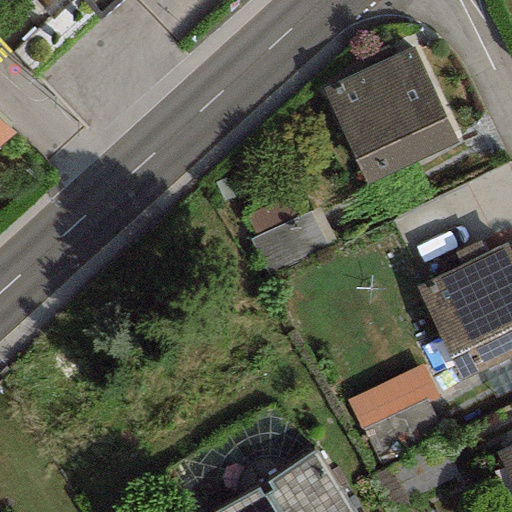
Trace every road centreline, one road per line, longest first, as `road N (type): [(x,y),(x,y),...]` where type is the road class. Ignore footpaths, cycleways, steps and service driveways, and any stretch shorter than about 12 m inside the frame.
road 1 (secondary): [(318,0),(0,289)]
road 2 (residential): [(452,0),(511,123)]
